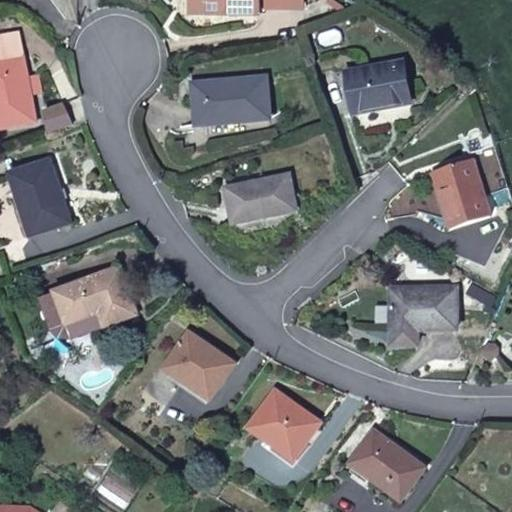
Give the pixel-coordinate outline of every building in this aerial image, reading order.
[(206,0),(192,0),(193,13),(206,13),(206,0)] [(206,0),(206,13),(262,13),(262,7),(307,8),(306,0),(206,0)] [(18,35),(0,38),(0,129),(35,122),(18,35)] [(404,63),(347,74),(355,114),(411,102),(404,63)] [(266,78),(194,85),(198,127),(270,120),(266,78)] [(66,106),(45,113),(51,133),(72,127),(66,106)] [(474,160),(434,173),(452,229),(491,217),(474,160)] [(49,161),(10,175),(33,236),(70,222),(49,161)] [(289,176),(228,189),(234,225),(297,212),(289,176)] [(121,269),(42,297),(57,333),(63,338),(71,339),(138,315),(121,269)] [(458,287),(392,289),(393,346),(421,345),(420,330),(459,329),(458,287)] [(190,334),(166,368),(210,399),(235,364),(190,334)] [(321,424),(276,391),(251,427),(296,460),(321,424)] [(375,431),(350,463),(402,502),(427,469),(375,431)]
